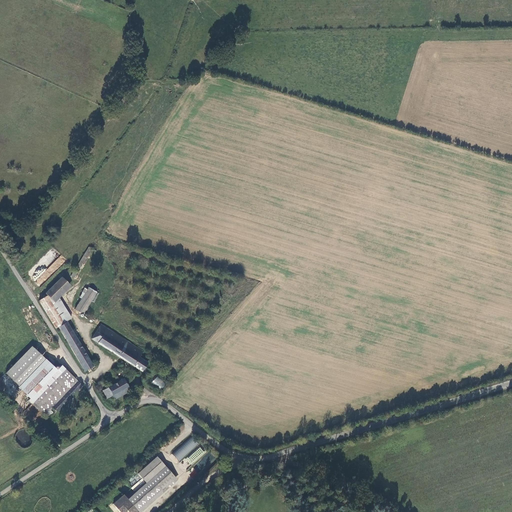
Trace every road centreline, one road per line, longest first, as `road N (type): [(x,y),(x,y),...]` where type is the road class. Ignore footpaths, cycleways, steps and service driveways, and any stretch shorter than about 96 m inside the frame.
road 1 (unclassified): [(511,382),(242,461)]
road 2 (unclassified): [(110,420),(0,248)]
road 3 (unclassified): [(242,461),(157,401),(110,420)]
road 4 (unclassified): [(110,420),(0,494)]
road 5 (track): [(278,455),(395,511)]
